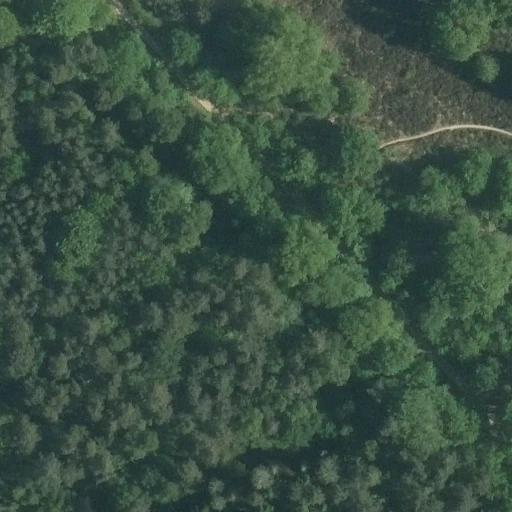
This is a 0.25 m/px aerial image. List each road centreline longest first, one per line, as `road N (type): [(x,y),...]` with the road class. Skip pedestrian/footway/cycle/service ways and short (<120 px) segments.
road 1 (track): [(376,0),(368,268)]
road 2 (track): [(0,410),(95,511)]
